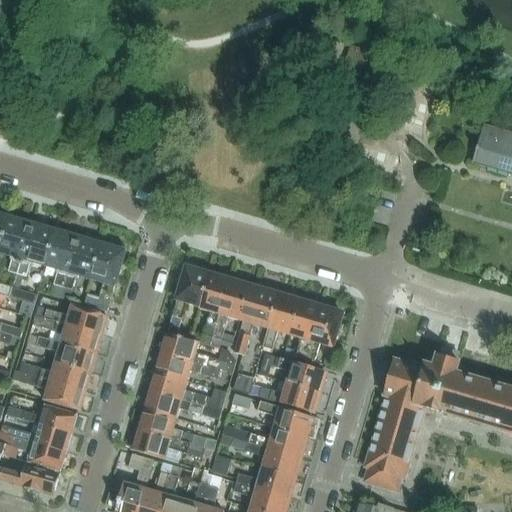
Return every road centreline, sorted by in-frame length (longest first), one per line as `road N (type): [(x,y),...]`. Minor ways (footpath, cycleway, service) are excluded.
road 1 (residential): [(83,511),(165,227)]
road 2 (residential): [(317,511),(385,280)]
road 3 (residential): [(385,280),(210,225),(165,227)]
road 4 (residential): [(165,227),(124,201),(0,163)]
road 5 (residential): [(385,280),(511,316)]
